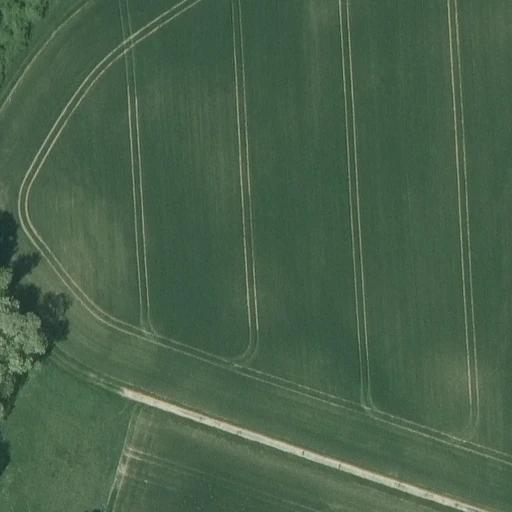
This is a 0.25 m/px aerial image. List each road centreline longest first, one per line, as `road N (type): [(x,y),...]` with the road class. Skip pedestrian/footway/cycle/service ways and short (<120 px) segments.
road 1 (track): [(137,407),(448,511)]
road 2 (track): [(0,127),(70,17),(97,0)]
road 3 (track): [(137,407),(70,378),(0,332)]
